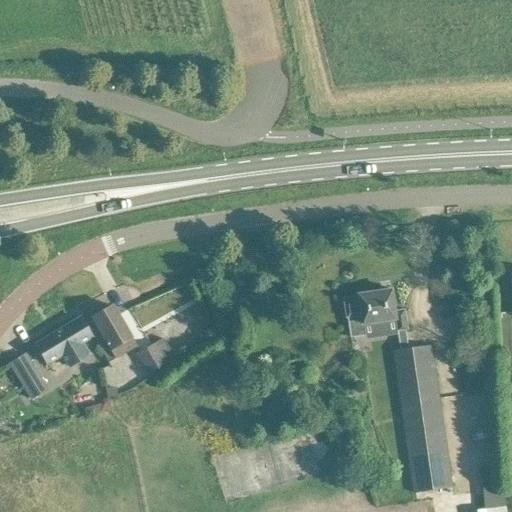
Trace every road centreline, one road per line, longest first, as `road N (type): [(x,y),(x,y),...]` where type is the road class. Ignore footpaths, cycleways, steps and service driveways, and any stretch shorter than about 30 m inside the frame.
road 1 (unclassified): [(511,195),(343,206),(161,231),(79,258),(0,323)]
road 2 (secondary): [(179,183),(511,154)]
road 3 (unclassified): [(247,126),(209,134),(118,102),(0,88)]
road 4 (secondary): [(0,232),(179,183)]
road 5 (secondary): [(179,183),(0,200)]
